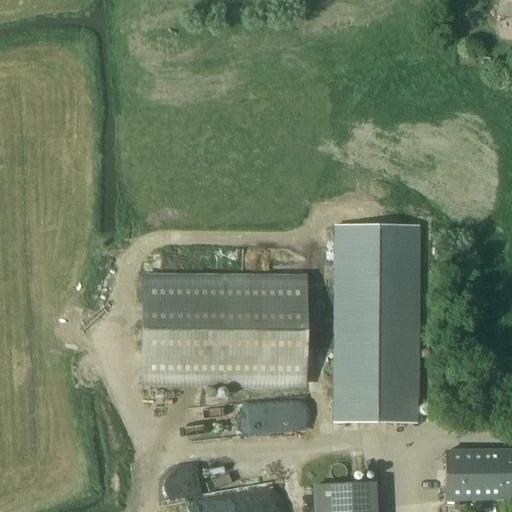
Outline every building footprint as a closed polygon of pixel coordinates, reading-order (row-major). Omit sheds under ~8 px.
[(511,0),(499,0),(496,17),(511,19),(511,0)] [(333,227),(333,247),(332,425),(417,426),(418,227),(333,227)] [(141,385),(304,386),(305,280),(141,279),(141,385)] [(308,431),(305,401),(186,412),(189,442),(308,431)] [(511,452),(496,452),(496,453),(444,454),(445,502),(511,498),(511,452)] [(374,511),(373,485),(313,487),(313,511),(374,511)] [(284,511),(282,493),(155,510),(155,511),(284,511)]
